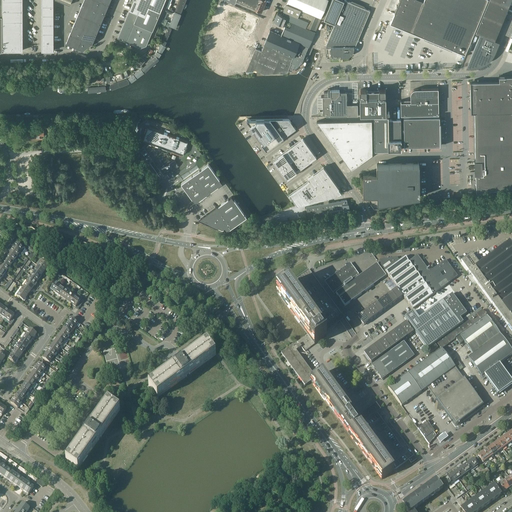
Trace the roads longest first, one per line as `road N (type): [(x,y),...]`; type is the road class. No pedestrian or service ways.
road 1 (unclassified): [(290,249),(311,260),(511,224)]
road 2 (primary): [(365,485),(247,321)]
road 3 (residential): [(16,451),(98,338),(122,332),(153,350)]
road 4 (unclassified): [(187,229),(117,153),(28,153)]
road 5 (unclassified): [(428,461),(346,348),(363,334),(350,312)]
road 6 (unclassified): [(363,78),(486,71),(511,24)]
road 7 (unclassified): [(344,181),(310,134),(306,108),(326,80),(363,78)]
road 8 (primary): [(365,231),(511,209)]
road 9 (primary): [(251,341),(335,459)]
road 10 (residential): [(16,378),(50,330),(0,293)]
